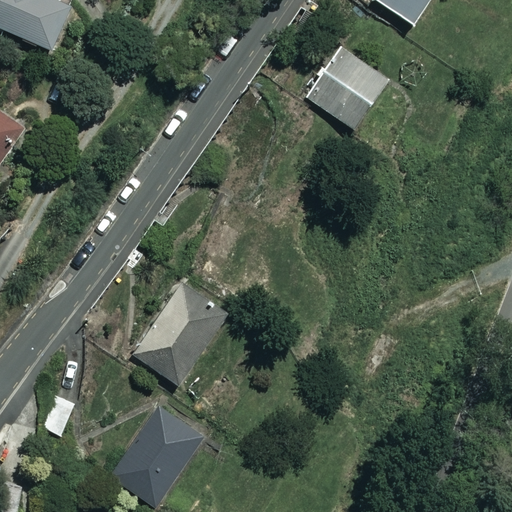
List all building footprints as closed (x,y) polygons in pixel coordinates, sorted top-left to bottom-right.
[(0,0),(0,29),(49,51),(69,7),(53,0),(0,0)] [(427,0),(371,0),(410,26),(427,0)] [(385,80),(339,48),(304,97),(350,130),(385,80)] [(0,159),(21,130),(0,115),(0,159)] [(285,229),(224,198),(188,271),(249,302),(285,229)] [(223,313),(179,285),(133,356),(177,384),(223,313)] [(198,437),(156,410),(111,478),(153,505),(198,437)]
